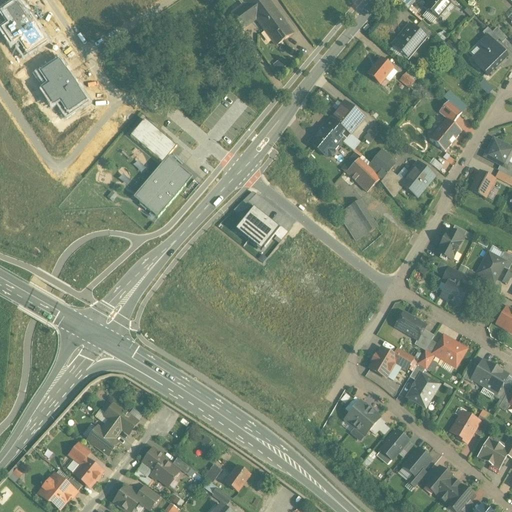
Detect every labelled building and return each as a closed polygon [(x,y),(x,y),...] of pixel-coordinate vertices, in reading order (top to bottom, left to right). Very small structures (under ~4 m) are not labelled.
[(268,0),(250,0),(232,14),(243,30),(257,20),(276,47),(293,34),(268,0)] [(450,4),(445,0),(430,0),(424,8),(437,19),(450,4)] [(47,45),(19,4),(0,16),(9,30),(2,34),(13,50),(20,45),(28,57),(47,45)] [(433,34),(421,23),(423,25),(418,31),(425,37),(425,38),(428,40),(433,34)] [(418,31),(410,25),(392,46),(405,57),(411,49),(414,51),(425,38),(425,37),(418,31)] [(499,40),(488,28),(482,34),(487,38),(488,37),(494,44),(499,40)] [(507,39),(497,29),(493,33),(502,43),(507,39)] [(494,44),(488,37),(487,38),(480,45),(485,50),(474,62),(488,76),(507,57),(494,44)] [(381,60),(369,75),(380,84),(393,70),(381,60)] [(61,106),(68,117),(86,106),(60,66),(41,78),(49,91),(44,95),(54,110),(61,106)] [(409,70),(400,81),(409,88),(418,78),(409,70)] [(364,118),(345,103),(331,120),(345,131),(346,131),(350,135),(364,118)] [(462,114),(448,103),(439,114),(447,120),(453,125),(462,114)] [(345,131),(331,120),(311,144),(326,157),(326,156),(328,158),(331,158),(335,154),(334,151),(332,149),(336,144),(340,147),(343,144),(347,140),(342,136),(345,131)] [(447,120),(429,141),(445,153),(462,133),(453,125),(447,120)] [(162,165),(168,158),(177,148),(145,121),(131,138),(162,165)] [(511,154),(511,149),(494,140),(485,158),(500,166),(505,168),(508,162),(511,154)] [(374,174),(359,160),(361,159),(356,154),(342,170),(348,175),(367,193),(379,182),(374,174)] [(394,166),(379,154),(369,166),(379,174),(377,177),(382,181),(390,172),(394,166)] [(145,185),(151,190),(139,204),(141,205),(147,210),(158,219),(179,194),(186,186),(173,175),(179,167),(168,158),(162,165),(145,185)] [(511,177),(511,164),(508,162),(505,168),(500,166),(498,171),(499,172),(511,179),(511,177)] [(414,169),(410,174),(410,173),(403,182),(400,185),(403,187),(417,199),(435,177),(418,163),(414,169)] [(179,167),(173,175),(186,186),(192,179),(179,167)] [(390,172),(382,181),(380,183),(393,199),(403,187),(400,185),(403,182),(390,172)] [(511,178),(511,179),(499,172),(495,179),(511,187),(511,178)] [(495,181),(480,174),(471,192),(486,199),(495,181)] [(151,190),(145,185),(133,199),(139,204),(151,190)] [(360,201),(339,215),(356,242),(377,228),(360,201)] [(233,230),(259,252),(278,230),(252,208),(233,230)] [(466,233),(455,227),(452,232),(463,238),(466,233)] [(452,232),(449,231),(437,254),(452,262),(464,238),(463,238),(452,232)] [(511,264),(511,256),(504,252),(500,260),(506,263),(503,268),(508,271),(511,264)] [(488,253),(477,275),(494,285),(503,268),(506,263),(500,260),(488,253)] [(465,276),(449,268),(444,278),(450,281),(450,280),(461,286),(465,276)] [(511,279),(506,276),(502,283),(507,286),(511,279)] [(461,286),(450,280),(450,281),(441,298),(459,307),(468,290),(461,286)] [(511,311),(507,309),(497,325),(511,334),(511,311)] [(426,327),(404,314),(395,327),(417,341),(418,341),(424,330),(426,327)] [(424,330),(418,341),(417,341),(415,345),(425,352),(434,337),(424,330)] [(466,350),(444,337),(434,355),(456,368),(466,350)] [(414,358),(398,349),(394,357),(397,359),(396,361),(395,363),(407,370),(414,358)] [(394,357),(381,350),(378,356),(377,355),(372,363),(373,363),(370,369),(386,379),(395,363),(396,361),(397,359),(394,357)] [(434,357),(425,352),(417,365),(426,370),(434,357)] [(479,368),(472,380),(474,382),(484,388),(496,368),(492,366),(492,367),(483,362),(479,368)] [(472,363),(463,379),(472,384),(474,382),(472,380),(479,368),(472,363)] [(417,365),(410,378),(417,383),(421,376),(422,376),(425,370),(426,371),(426,370),(417,365)] [(499,370),(496,368),(484,388),(495,394),(497,395),(504,382),(508,376),(499,371),(499,370)] [(422,376),(421,376),(417,383),(408,398),(425,408),(439,386),(422,376)] [(511,387),(504,382),(497,395),(495,394),(493,397),(502,402),(503,402),(508,393),(511,387)] [(511,401),(511,395),(508,393),(503,402),(510,406),(510,405),(511,404),(511,401)] [(360,402),(345,420),(355,428),(370,410),(360,402)] [(510,406),(503,402),(502,402),(499,408),(506,413),(510,406)] [(125,415),(114,407),(105,418),(110,421),(122,430),(129,435),(138,423),(125,414),(125,415)] [(380,419),(370,410),(355,428),(365,437),(380,419)] [(477,421),(463,413),(451,433),(459,438),(458,439),(466,445),(473,434),(479,423),(477,421)] [(479,423),(473,434),(481,438),(490,423),(479,417),(477,421),(479,423)] [(122,430),(110,421),(106,426),(118,435),(122,430)] [(118,435),(106,426),(102,432),(114,440),(118,435)] [(102,432),(98,428),(88,441),(90,442),(90,445),(94,447),(96,447),(109,456),(118,444),(114,440),(102,432)] [(394,436),(392,435),(385,444),(386,445),(381,452),(392,461),(408,442),(397,432),(394,436)] [(504,450),(488,440),(488,441),(479,457),(478,457),(479,458),(485,462),(492,466),(499,469),(499,470),(500,469),(507,457),(509,453),(504,450)] [(91,453),(80,444),(70,456),(81,465),(86,459),(91,453)] [(166,459),(153,450),(143,464),(149,469),(149,471),(153,474),(152,477),(164,462),(166,459)] [(431,460),(419,450),(404,468),(413,476),(416,478),(422,471),(431,460)] [(94,466),(86,459),(81,465),(83,466),(75,476),(90,488),(102,473),(97,469),(97,468),(94,466)] [(192,470),(177,459),(173,465),(187,476),(192,470)] [(164,462),(152,477),(156,480),(159,480),(168,487),(179,473),(164,462)] [(214,465),(205,478),(212,484),(222,471),(214,465)] [(238,466),(225,484),(238,494),(251,476),(238,466)] [(452,479),(440,469),(435,474),(428,483),(425,486),(442,500),(456,483),(452,479)] [(435,474),(431,470),(427,475),(423,479),(428,483),(435,474)] [(152,482),(138,471),(135,476),(149,487),(152,482)] [(427,475),(422,471),(416,478),(413,476),(408,482),(415,489),(423,479),(427,475)] [(66,484),(55,476),(50,482),(49,482),(44,489),(39,496),(48,503),(49,502),(60,511),(70,498),(72,500),(77,493),(66,484)] [(81,489),(70,480),(66,484),(77,493),(81,489)] [(474,497),(462,487),(461,488),(456,483),(442,500),(455,511),(461,511),(462,511),(469,511),(474,507),(469,503),(474,497)] [(139,496),(126,487),(115,503),(120,506),(118,508),(124,511),(125,511),(126,511),(127,511),(132,511),(139,503),(142,499),(139,496)] [(159,499),(145,488),(139,496),(142,499),(139,503),(150,511),(159,499)] [(231,499),(218,489),(213,495),(227,506),(231,499)] [(184,501),(174,494),(170,499),(181,506),(184,501)]
